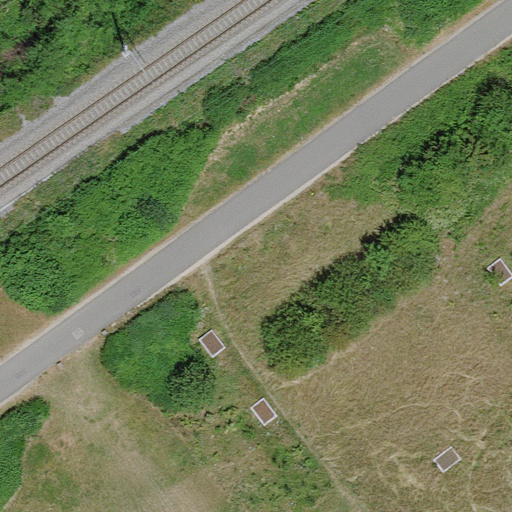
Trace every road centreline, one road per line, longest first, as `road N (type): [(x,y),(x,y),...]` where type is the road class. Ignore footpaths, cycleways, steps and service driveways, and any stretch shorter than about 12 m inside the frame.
road 1 (motorway): [(511,160),(51,511)]
road 2 (motorway): [(239,511),(511,305)]
